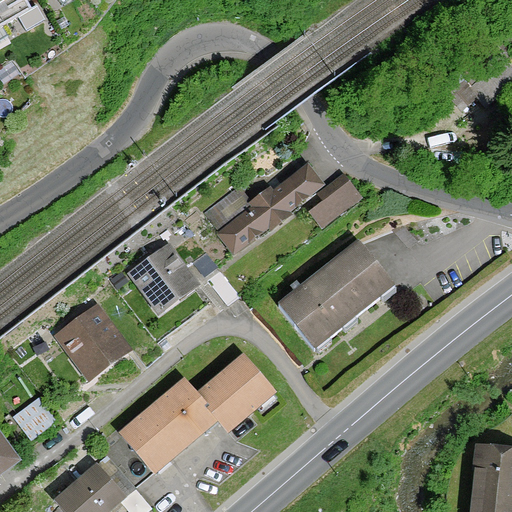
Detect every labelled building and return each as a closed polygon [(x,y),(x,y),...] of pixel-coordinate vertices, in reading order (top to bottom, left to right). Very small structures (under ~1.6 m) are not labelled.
[(0,0),(0,15),(20,4),(17,0),(0,0)] [(466,94),(481,112),(511,86),(511,75),(503,65),(509,60),(497,45),(442,91),(453,105),(466,94)] [(242,213),(209,237),(226,259),(316,190),(299,169),(265,195),(262,190),(238,208),(242,213)] [(343,185),(303,215),(316,233),(356,203),(343,185)] [(270,310),(306,356),(387,293),(351,247),(270,310)] [(119,279),(150,319),(190,288),(159,248),(119,279)] [(46,338),(80,386),(124,354),(90,306),(46,338)] [(233,360),(190,398),(176,382),(109,440),(147,483),(208,429),(217,440),(266,398),(233,360)] [(15,412),(28,440),(57,426),(43,398),(15,412)] [(511,511),(511,455),(474,452),(468,511),(511,511)] [(108,511),(117,504),(87,470),(45,507),(49,511),(108,511)]
